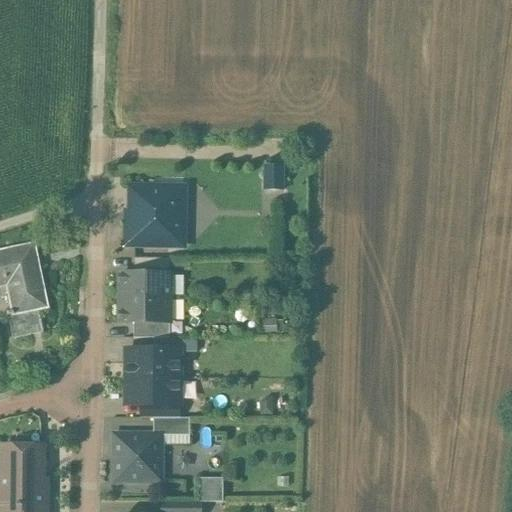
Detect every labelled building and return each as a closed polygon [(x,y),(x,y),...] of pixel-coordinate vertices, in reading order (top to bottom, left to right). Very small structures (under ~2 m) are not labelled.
[(283,167),(269,167),(264,167),(264,191),(283,191),(283,167)] [(167,194),(154,187),(130,187),(129,220),(125,220),(125,247),(162,248),(163,238),(184,238),(185,194),(167,194)] [(33,246),(0,253),(0,287),(7,286),(12,311),(13,316),(23,314),(38,310),(46,309),(33,246)] [(170,259),(134,259),(134,275),(170,275),(170,259)] [(134,275),(119,275),(119,286),(121,286),(121,299),(170,299),(170,275),(134,275)] [(170,299),(121,299),(121,312),(119,312),(119,323),(134,323),(170,323),(170,299)] [(38,310),(23,314),(28,337),(43,334),(38,310)] [(13,316),(8,317),(13,340),(28,337),(23,314),(13,316)] [(170,323),(134,323),(134,339),(170,339),(170,323)] [(179,351),(127,351),(127,379),(179,379),(179,351)] [(179,379),(127,379),(126,405),(142,405),(178,405),(179,405),(179,379)] [(178,405),(142,405),(141,419),(153,419),(177,419),(178,405)] [(177,419),(153,419),(153,435),(161,435),(161,436),(189,436),(189,419),(177,419)] [(153,435),(113,436),(113,484),(161,483),(161,436),(161,435),(153,435)] [(41,449),(2,448),(2,475),(9,475),(9,488),(0,487),(0,511),(13,511),(44,511),(45,494),(41,494),(41,449)] [(223,479),(199,479),(199,503),(223,503),(223,479)] [(198,511),(199,503),(163,503),(162,511),(198,511)]
